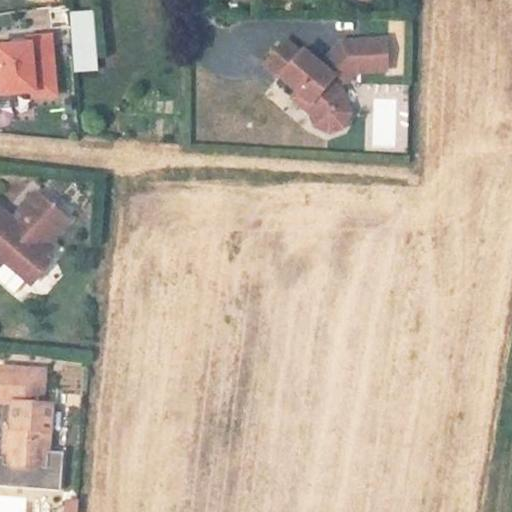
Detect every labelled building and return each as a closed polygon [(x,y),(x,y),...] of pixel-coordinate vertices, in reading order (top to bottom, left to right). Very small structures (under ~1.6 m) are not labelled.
[(69,11),(72,72),(103,70),(99,9),(69,11)] [(10,45),(0,46),(0,94),(30,91),(31,97),(53,94),(46,35),(23,38),(24,44),(10,45)] [(307,105),(314,113),(315,120),(312,123),(316,127),(318,125),(326,134),(339,130),(338,110),(348,110),(347,98),(330,81),(338,72),(349,82),(357,72),(387,71),(386,42),(347,43),(324,67),(307,50),(302,56),(288,42),(268,62),(310,102),(307,105)] [(372,151),(406,153),(409,104),(375,102),(372,151)] [(0,269),(6,263),(27,283),(31,279),(40,280),(48,270),(47,262),(57,251),(51,246),(73,221),(42,193),(21,216),(25,220),(10,236),(3,229),(12,219),(0,208),(0,269)] [(27,404),(13,403),(11,429),(5,428),(2,457),(2,467),(46,471),(47,452),(51,405),(43,405),(46,371),(0,367),(0,385),(28,388),(27,404)] [(28,388),(0,385),(0,401),(13,403),(27,404),(28,388)] [(62,453),(47,452),(46,471),(2,467),(2,457),(0,457),(0,487),(59,492),(62,453)] [(76,511),(77,499),(50,500),(49,511),(76,511)]
